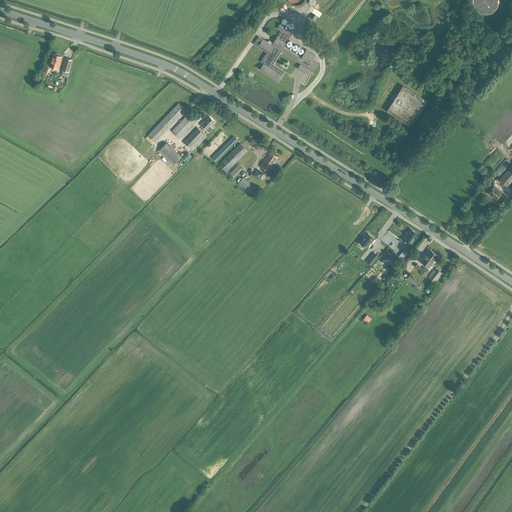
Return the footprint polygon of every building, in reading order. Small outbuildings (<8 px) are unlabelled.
[(485,14),(487,14),(489,14),(491,13),(493,13),(494,11),(496,10),(497,9),(498,7),(499,5),(499,4),(500,1),(499,0),(472,0),(472,1),(472,3),(473,5),(473,6),(474,8),(475,9),(477,11),(479,13),(482,14),(484,14),(485,14)] [(259,36),(254,44),(266,52),(267,52),(261,62),(263,64),(260,69),(261,70),(266,73),(270,76),(278,81),(280,78),(284,72),(279,69),(275,66),(273,65),(274,62),(279,54),(281,51),(284,53),(286,54),(290,57),(298,62),(300,63),(301,64),(298,67),(297,68),(300,70),(304,73),(305,72),(307,73),(310,75),(311,76),(311,75),(317,66),(318,64),(312,59),(315,55),(306,49),(302,56),(301,56),(297,53),(292,50),(289,48),(286,47),(285,46),(285,45),(286,42),(289,38),(293,32),(290,30),(288,29),(288,28),(287,28),(286,28),(286,27),(280,23),(276,28),(280,31),(276,37),(272,45),(259,36)] [(58,69),(62,57),(52,54),(48,66),(58,69)] [(63,67),(62,70),(69,72),(72,61),(66,59),(64,65),(63,67)] [(403,85),(387,111),(411,127),(428,101),(403,85)] [(149,133),(148,135),(151,138),(155,142),(162,135),(186,110),(179,103),(178,103),(176,105),(175,106),(175,107),(159,124),(158,125),(157,125),(156,126),(155,127),(149,133)] [(189,113),(172,131),(179,138),(186,131),(194,122),(196,120),(197,120),(196,120),(189,113)] [(206,130),(215,121),(210,116),(204,122),(204,121),(201,124),(206,130)] [(193,151),(207,136),(197,128),(184,142),(193,151)] [(230,139),(212,157),(216,162),(226,151),(236,141),(238,140),(237,140),(236,138),(234,137),(233,136),(230,139)] [(174,165),(182,157),(166,142),(158,151),(174,165)] [(224,159),(219,165),(221,167),(222,168),(225,171),(226,172),(248,151),(248,150),(246,149),(243,146),(240,143),(230,154),(224,159)] [(204,152),(208,156),(213,152),(211,150),(213,148),(211,146),(204,152)] [(269,152),(260,166),(267,171),(266,172),(267,172),(268,171),(269,172),(270,171),(273,165),(275,163),(276,163),(279,160),(278,160),(277,159),(279,157),(271,152),(270,151),(269,152)] [(186,161),(191,156),(188,153),(183,158),(186,161)] [(511,164),(499,180),(507,187),(511,182),(511,181),(511,164)] [(234,177),(242,169),(238,165),(230,173),(234,177)] [(259,179),(263,173),(257,169),(253,175),(259,179)] [(499,178),(503,174),(499,169),(494,173),(499,178)] [(243,178),(238,183),(238,184),(241,185),(242,186),(245,189),(247,190),(251,194),(252,194),(255,190),(256,188),(248,181),(244,178),(243,178)] [(494,185),(488,193),(491,195),(494,198),(496,200),(497,198),(502,193),(502,192),(494,185)] [(407,232),(405,235),(405,236),(407,237),(405,240),(408,243),(407,245),(410,247),(419,234),(410,227),(406,232),(407,232)] [(364,237),(360,243),(366,247),(374,238),(368,233),(367,234),(366,233),(364,236),(364,237)] [(396,249),(399,252),(398,254),(401,257),(407,250),(401,244),(396,249)] [(406,266),(419,251),(415,248),(403,263),(406,266)] [(429,268),(438,256),(430,249),(420,261),(429,268)] [(371,256),(367,261),(371,265),(375,260),(371,256)] [(361,269),(359,272),(361,274),(369,266),(365,262),(359,267),(361,269)] [(435,283),(443,273),(436,268),(428,277),(435,283)] [(411,274),(407,279),(414,285),(414,286),(413,286),(414,287),(416,288),(416,289),(417,288),(420,284),(422,282),(421,282),(419,280),(418,280),(412,275),(411,274)] [(385,295),(389,290),(382,282),(377,286),(385,295)] [(366,293),(363,296),(366,299),(372,293),(368,289),(366,292),(366,293)] [(368,323),(371,319),(366,315),(363,319),(368,323)]
